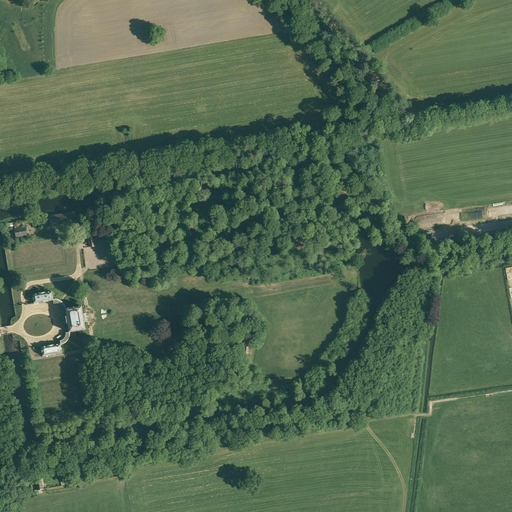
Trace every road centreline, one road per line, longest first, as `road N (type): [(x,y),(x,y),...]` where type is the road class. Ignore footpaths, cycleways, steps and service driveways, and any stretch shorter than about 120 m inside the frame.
road 1 (track): [(0,193),(304,142)]
road 2 (track): [(417,125),(313,0)]
